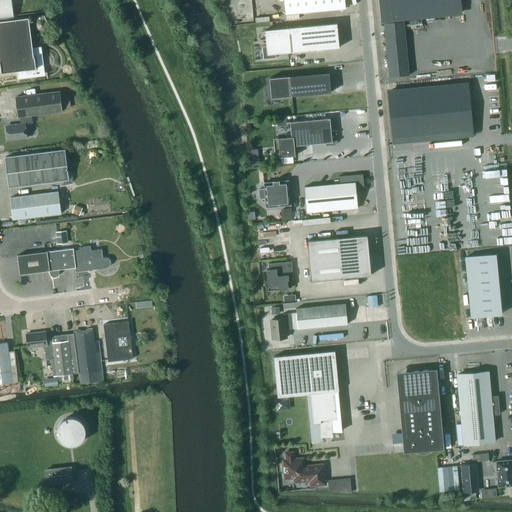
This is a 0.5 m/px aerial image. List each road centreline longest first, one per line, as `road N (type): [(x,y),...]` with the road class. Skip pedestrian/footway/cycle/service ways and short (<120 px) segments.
road 1 (unclassified): [(511,343),(415,351),(396,338),(362,0)]
road 2 (unclassified): [(0,310),(122,294)]
